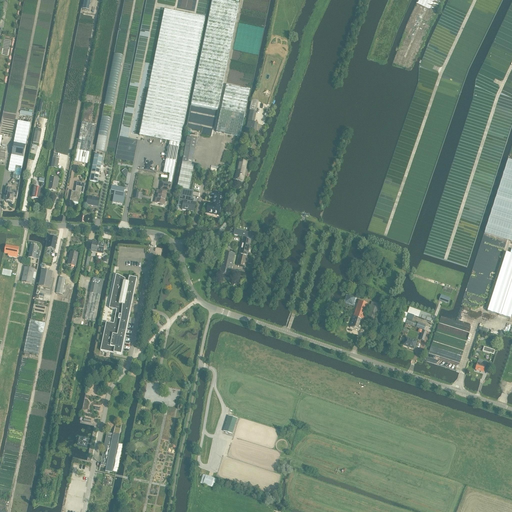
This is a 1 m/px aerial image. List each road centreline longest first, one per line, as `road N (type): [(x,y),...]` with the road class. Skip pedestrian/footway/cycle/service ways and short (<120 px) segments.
road 1 (tertiary): [(511,409),(212,308)]
road 2 (tertiary): [(212,308),(198,300),(162,234),(0,221)]
road 3 (unclassified): [(169,511),(212,308)]
